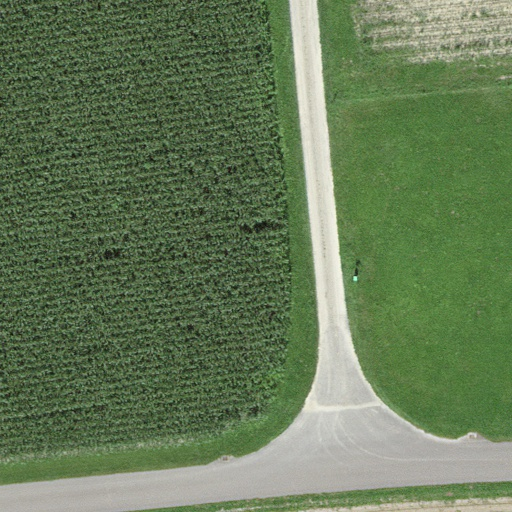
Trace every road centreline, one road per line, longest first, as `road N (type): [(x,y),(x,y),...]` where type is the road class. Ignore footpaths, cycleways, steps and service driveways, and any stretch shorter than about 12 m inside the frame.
road 1 (unclassified): [(511,466),(375,466),(14,511)]
road 2 (track): [(375,466),(334,327),(305,0)]
